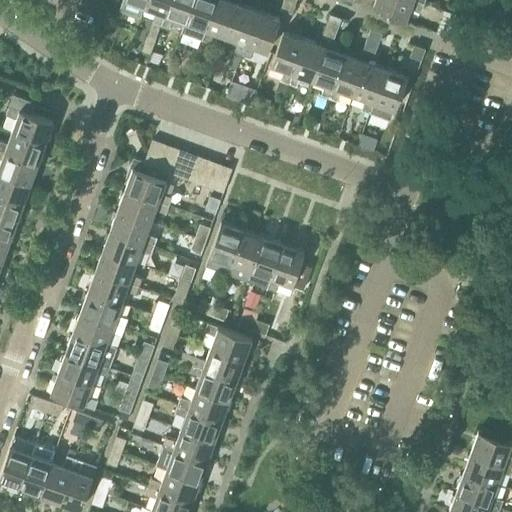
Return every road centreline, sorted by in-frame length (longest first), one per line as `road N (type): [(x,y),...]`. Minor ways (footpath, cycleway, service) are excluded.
road 1 (residential): [(389,260),(411,190),(115,86)]
road 2 (residential): [(0,393),(115,86)]
road 3 (residential): [(115,86),(0,17)]
